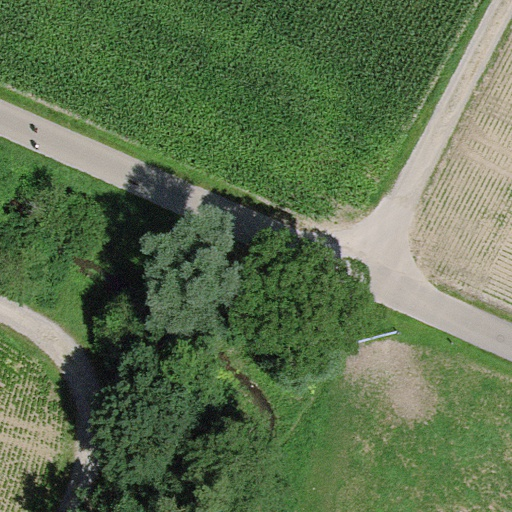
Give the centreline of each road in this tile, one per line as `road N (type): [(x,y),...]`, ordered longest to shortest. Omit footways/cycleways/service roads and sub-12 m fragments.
road 1 (track): [(0,104),(367,280)]
road 2 (track): [(511,12),(367,280)]
road 3 (track): [(70,511),(95,442),(80,363),(0,308)]
road 4 (track): [(367,280),(511,343)]
